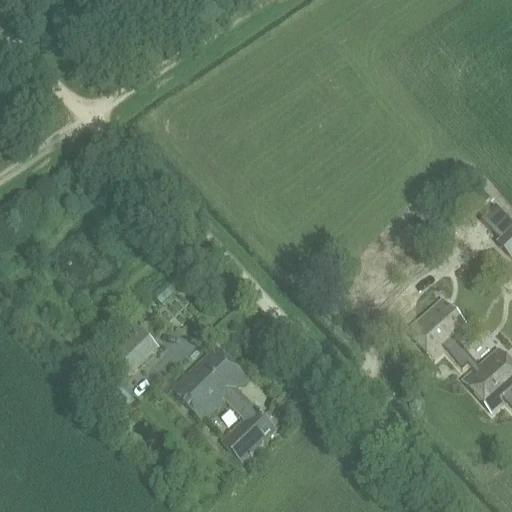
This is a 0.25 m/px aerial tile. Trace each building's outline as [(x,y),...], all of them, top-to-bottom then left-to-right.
[(68,9),(73,15),(77,11),(72,5),(68,9)] [(481,208),(489,201),(479,190),(471,197),(481,208)] [(492,234),(507,219),(495,208),(480,222),(492,234)] [(448,229),(439,235),(449,248),(457,243),(448,229)] [(511,260),(511,231),(500,243),(497,245),(511,260)] [(140,269),(133,274),(144,289),(151,284),(140,269)] [(169,309),(188,294),(178,283),(160,297),(169,309)] [(463,384),(492,417),(511,399),(511,366),(499,352),(480,368),(472,359),(466,364),(452,348),(470,332),(443,302),(406,334),(433,364),(445,353),(460,369),(461,368),(469,378),(463,384)] [(109,360),(130,382),(160,352),(139,330),(109,360)] [(222,445),(242,466),(276,433),(237,392),(247,382),(215,350),(171,393),(202,426),(225,403),(244,423),(222,445)] [(98,408),(112,424),(134,403),(119,387),(98,408)]
